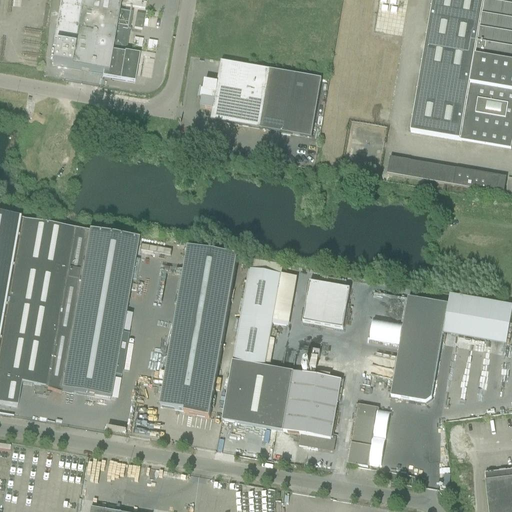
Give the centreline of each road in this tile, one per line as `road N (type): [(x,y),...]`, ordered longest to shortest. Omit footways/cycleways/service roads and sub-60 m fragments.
road 1 (unclassified): [(440,511),(430,503),(0,432)]
road 2 (unclassified): [(187,0),(173,88),(163,103),(145,108),(0,81)]
